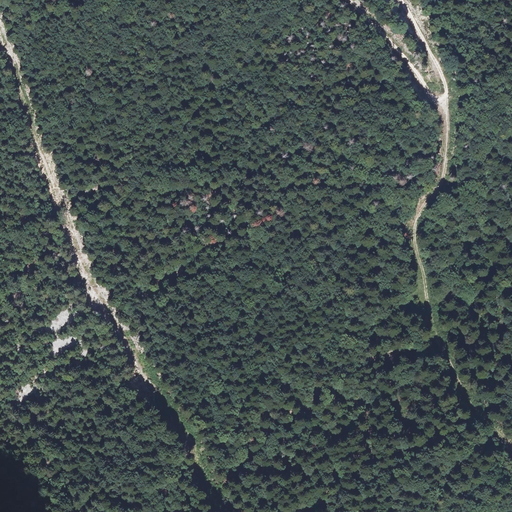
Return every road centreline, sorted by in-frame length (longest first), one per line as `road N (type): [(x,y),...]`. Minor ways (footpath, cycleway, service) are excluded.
road 1 (track): [(0,32),(83,268),(225,503)]
road 2 (track): [(444,102),(441,180),(415,241),(438,341),(471,403),(511,454)]
road 3 (track): [(348,0),(444,102),(445,81),(401,0)]
